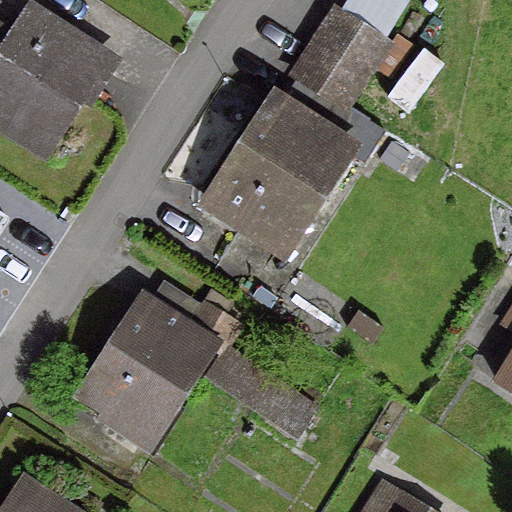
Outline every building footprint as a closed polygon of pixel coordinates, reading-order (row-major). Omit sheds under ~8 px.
[(402,0),(345,0),(295,77),(337,105),(393,20),(391,19),(402,0)] [(0,124),(31,144),(68,88),(79,95),(98,65),(30,21),(16,43),(0,32),(0,124)] [(336,151),(273,110),(212,204),(241,223),(246,215),(280,238),(336,151)] [(511,357),(494,385),(511,396),(511,309),(501,328),(511,334),(511,357)] [(198,348),(143,311),(88,396),(143,432),(198,348)] [(421,511),(376,484),(358,511),(421,511)] [(67,485),(53,506),(61,511),(93,511),(98,505),(67,485)] [(48,511),(23,495),(12,511),(48,511)]
